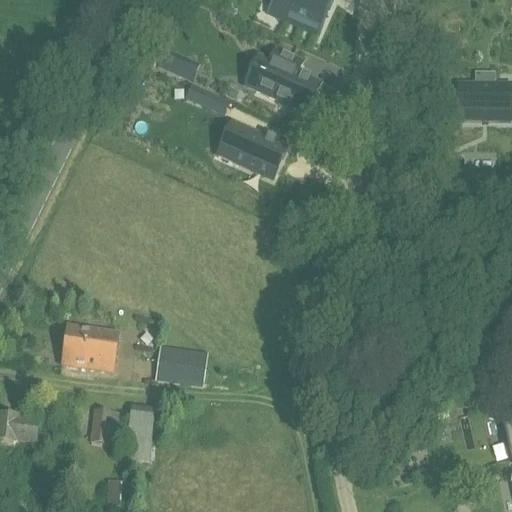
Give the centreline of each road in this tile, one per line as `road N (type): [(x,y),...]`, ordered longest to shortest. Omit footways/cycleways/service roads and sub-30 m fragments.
road 1 (unclassified): [(0,271),(135,0)]
road 2 (residential): [(391,264),(351,204),(367,0)]
road 3 (residential): [(348,511),(330,427),(332,376),(391,264)]
road 4 (residential): [(391,264),(447,233),(511,229)]
